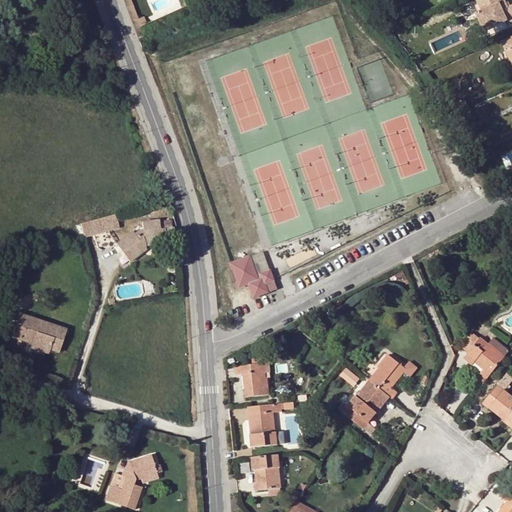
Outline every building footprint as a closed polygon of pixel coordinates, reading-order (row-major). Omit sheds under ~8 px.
[(511,5),(508,7),(504,0),(475,0),(481,11),(476,14),(484,31),(507,21),(508,24),(511,21),(511,5)] [(511,37),(502,42),(505,51),(501,53),(510,71),(511,70),(511,37)] [(467,107),(463,98),(453,102),(457,112),(467,107)] [(472,116),(467,107),(457,112),(462,120),(472,116)] [(103,217),(79,223),(82,236),(82,237),(106,230),(103,217)] [(159,219),(142,222),(145,241),(175,237),(173,227),(171,227),(160,229),(159,220),(159,219)] [(170,219),(159,220),(160,229),(171,227),(170,219)] [(264,252),(250,257),(253,265),(258,264),(261,274),(270,271),(264,252)] [(172,254),(163,255),(164,262),(173,260),(172,254)] [(250,257),(230,264),(232,269),(227,271),(231,283),(236,282),(238,287),(248,284),(253,297),(268,293),(264,284),(273,281),(270,271),(261,274),(263,278),(258,280),(256,272),(252,273),(250,266),(253,265),(250,257)] [(258,264),(253,265),(250,266),(252,273),(256,272),(258,280),(263,278),(261,274),(258,264)] [(276,289),(273,281),(264,284),(268,293),(276,289)] [(43,326),(44,322),(19,314),(12,337),(21,340),(22,336),(33,340),(32,343),(31,346),(49,352),(50,350),(59,352),(66,330),(53,325),(52,329),(43,326)] [(480,337),(478,340),(489,349),(491,346),(480,337)] [(478,340),(466,355),(482,369),(480,372),(486,378),(504,356),(491,346),(489,349),(478,340)] [(267,355),(252,357),(252,365),(234,366),(235,375),(242,374),(245,397),(268,395),(267,378),(264,379),(264,374),(269,373),(267,355)] [(378,369),(369,381),(389,397),(391,399),(396,392),(392,388),(397,381),(395,380),(398,375),(400,377),(406,370),(404,368),(388,355),(378,368),(378,369)] [(466,355),(463,358),(480,372),(482,369),(466,355)] [(409,361),(404,368),(406,370),(404,373),(410,378),(417,369),(417,368),(409,361)] [(511,379),(506,374),(482,404),(503,421),(505,418),(511,424),(511,398),(511,400),(508,397),(509,395),(505,391),(511,381),(511,379)] [(362,429),(372,417),(368,413),(372,409),(374,410),(377,406),(379,408),(389,397),(369,381),(343,413),(362,429)] [(248,407),(250,430),(253,429),(254,447),(277,445),(274,413),(279,412),(279,404),(248,407)] [(372,417),(379,408),(377,406),(374,410),(372,409),(368,413),(372,417)] [(284,444),(279,412),(274,413),(277,445),(284,444)] [(503,421),(511,428),(511,424),(505,418),(503,421)] [(278,454),(257,457),(259,470),(254,470),(256,483),(253,483),(254,490),(280,488),(278,467),(279,467),(278,454)] [(128,463),(125,470),(129,471),(127,477),(122,490),(111,486),(106,500),(112,502),(133,509),(141,487),(134,485),(136,480),(141,479),(156,474),(151,455),(128,463)] [(158,479),(156,474),(141,479),(142,483),(158,479)] [(506,502),(498,511),(511,511),(511,496),(505,491),(500,498),(506,502)] [(313,511),(296,502),(294,506),(303,511),(313,511)]
